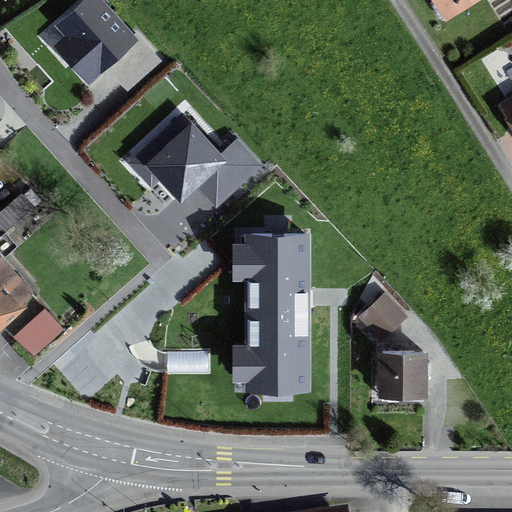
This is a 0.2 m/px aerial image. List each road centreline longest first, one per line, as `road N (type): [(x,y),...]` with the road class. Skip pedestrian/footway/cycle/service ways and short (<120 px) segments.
road 1 (secondary): [(511,473),(223,467),(120,455)]
road 2 (residential): [(0,74),(159,258)]
road 3 (secondary): [(120,455),(0,407)]
